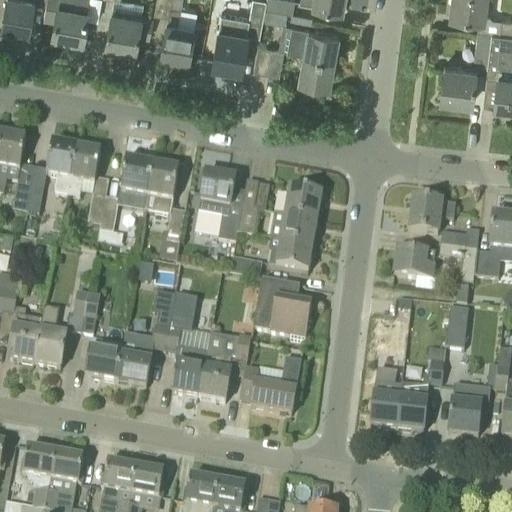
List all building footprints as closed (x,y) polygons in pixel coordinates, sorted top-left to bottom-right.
[(33,0),(6,0),(1,27),(28,32),(33,0)] [(54,36),(70,39),(80,40),(80,41),(82,41),(87,7),(74,5),(73,9),(58,6),(58,0),(46,0),(45,7),(43,19),(44,19),(44,18),(55,20),(52,36),(54,36)] [(177,25),(180,10),(181,0),(156,0),(154,15),(167,17),(166,23),(160,55),(188,60),(194,28),(177,25)] [(259,38),(264,9),(266,1),(260,0),(252,0),(249,19),(221,14),(212,65),(241,70),(247,35),(259,38)] [(292,0),(266,0),(266,1),(264,9),(292,14),(294,0),(292,0)] [(313,0),(313,4),(312,6),(342,11),(343,0),(313,0)] [(452,0),(450,17),(470,19),(483,21),(485,8),(491,6),(491,0),(452,0)] [(111,12),(109,26),(105,46),(135,51),(137,35),(149,37),(152,20),(111,12)] [(511,22),(501,21),(499,35),(511,36),(511,22)] [(338,35),(291,26),(286,52),(303,55),(333,60),(338,35)] [(486,75),(491,34),(477,32),(472,70),(444,66),(440,100),(472,104),(475,74),(486,75)] [(511,36),(499,35),(491,34),(486,75),(498,76),(494,107),(511,109),(511,76),(511,77),(511,70),(511,36)] [(253,72),(266,75),(271,49),(258,46),(253,72)] [(279,77),(284,51),(271,49),(266,75),(279,77)] [(328,86),(333,60),(303,55),(299,80),(328,86)] [(0,145),(0,197),(3,198),(8,172),(20,174),(26,141),(25,141),(25,142),(1,138),(0,145)] [(53,197),(67,199),(70,183),(76,151),(53,147),(53,146),(52,146),(46,179),(56,181),(53,197)] [(76,151),(70,183),(67,199),(80,202),(82,185),(95,188),(101,154),(100,154),(99,155),(76,151)] [(106,201),(102,225),(101,229),(100,234),(113,236),(118,208),(144,213),(147,199),(153,167),(126,162),(121,194),(120,193),(118,203),(106,201)] [(179,248),(183,225),(185,215),(172,213),(179,171),(153,167),(147,199),(144,213),(171,218),(166,246),(179,248)] [(236,246),(238,236),(240,222),(229,220),(235,182),(206,176),(199,214),(223,219),(218,242),(236,246)] [(13,213),(26,215),(31,188),(18,185),(13,213)] [(255,239),(259,213),(254,212),(258,187),(247,185),(240,222),(238,236),(255,239)] [(254,212),(259,213),(265,214),(270,189),(258,187),(254,212)] [(44,190),(31,188),(26,215),(39,218),(44,190)] [(285,218),(317,224),(322,197),(289,191),(285,218)] [(88,227),(101,229),(102,225),(106,201),(93,199),(88,227)] [(438,238),(440,221),(454,223),(455,208),(414,203),(410,234),(438,238)] [(270,242),(280,244),(313,250),(317,224),(285,218),(275,216),(270,242)] [(511,266),(511,220),(493,219),(490,250),(491,251),(490,257),(477,256),(475,280),(499,282),(500,265),(511,266)] [(440,248),(477,253),(479,235),(467,233),(467,239),(442,236),(440,248)] [(313,250),(280,244),(270,242),(268,255),(271,256),(268,269),(308,276),(313,250)] [(475,271),(477,256),(477,253),(440,248),(439,260),(463,263),(462,269),(475,271)] [(435,258),(417,255),(397,253),(394,278),(432,283),(435,258)] [(262,267),(233,261),(230,277),(259,282),(262,267)] [(0,316),(2,317),(6,295),(9,279),(0,276),(0,316)] [(9,279),(6,295),(2,317),(14,319),(18,297),(22,297),(25,281),(9,279)] [(253,333),(291,339),(290,342),(304,345),(305,342),(306,342),(312,308),(297,306),(300,290),(262,283),(253,333)] [(456,308),(467,309),(469,291),(458,290),(456,308)] [(81,336),(84,321),(88,299),(77,297),(73,319),(69,318),(66,334),(81,336)] [(88,299),(84,321),(81,336),(93,338),(100,301),(88,299)] [(171,321),(169,332),(165,355),(176,357),(175,365),(178,365),(172,397),(199,401),(207,355),(178,350),(180,338),(190,340),(195,315),(173,311),(171,321)] [(464,354),(468,314),(450,313),(446,352),(464,354)] [(35,368),(40,336),(42,324),(16,319),(8,363),(35,368)] [(55,336),(57,327),(42,324),(40,336),(35,368),(61,372),(67,338),(55,336)] [(241,328),(235,361),(247,363),(253,330),(241,328)] [(169,332),(158,330),(154,353),(165,355),(169,332)] [(93,343),(89,361),(86,381),(116,386),(121,359),(123,348),(93,343)] [(381,365),(376,387),(374,398),(370,430),(397,433),(402,390),(388,388),(392,367),(395,368),(398,352),(378,348),(375,364),(381,365)] [(500,351),(497,381),(495,394),(507,395),(511,353),(500,351)] [(231,375),(228,374),(230,360),(207,355),(199,401),(225,406),(231,375)] [(151,364),(121,359),(116,386),(146,392),(151,364)] [(292,418),(296,394),(301,365),(286,362),(280,391),(256,387),(259,374),(246,372),(240,404),(252,407),(251,411),(292,418)] [(431,366),(430,379),(429,388),(441,389),(444,367),(431,366)] [(402,387),(402,390),(397,433),(424,436),(429,388),(430,379),(423,378),(422,389),(402,387)] [(490,393),(454,389),(453,405),(452,405),(448,437),(478,440),(480,418),(488,419),(490,393)] [(511,396),(507,395),(502,440),(511,441),(511,396)] [(25,464),(23,464),(20,477),(25,478),(36,492),(32,511),(6,507),(5,511),(45,511),(48,494),(55,456),(28,451),(25,464)] [(55,456),(48,494),(45,511),(58,511),(61,496),(74,498),(76,487),(81,488),(83,475),(81,474),(83,461),(55,456)] [(106,478),(103,478),(101,491),(104,491),(101,503),(116,506),(115,511),(128,511),(135,470),(108,465),(106,478)] [(161,502),(164,489),(161,488),(163,475),(135,470),(128,511),(141,511),(143,499),(161,502)] [(212,511),(217,485),(191,480),(188,493),(186,493),(183,506),(186,506),(184,511),(212,511)] [(212,511),(244,511),(246,503),(243,503),(246,490),(217,485),(212,511)]
